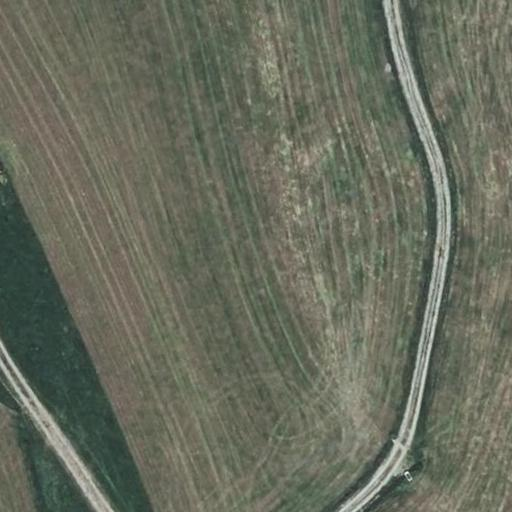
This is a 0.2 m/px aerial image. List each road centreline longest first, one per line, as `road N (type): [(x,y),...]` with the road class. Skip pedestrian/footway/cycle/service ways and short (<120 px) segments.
road 1 (track): [(343,511),(389,468),(407,430),(442,265),(446,186),(414,100),(391,0)]
road 2 (track): [(0,347),(105,511)]
